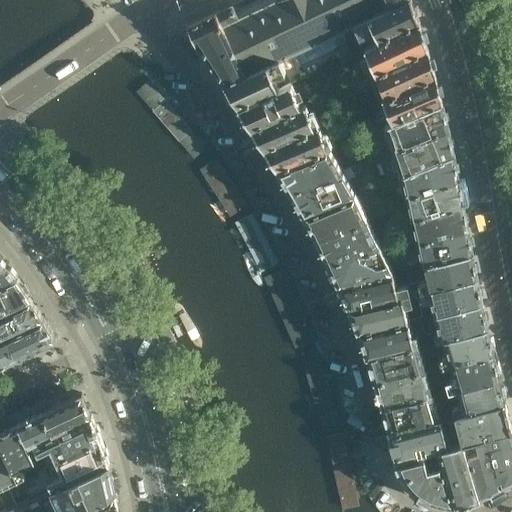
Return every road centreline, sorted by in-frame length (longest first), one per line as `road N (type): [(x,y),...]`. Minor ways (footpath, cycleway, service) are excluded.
road 1 (residential): [(415,511),(386,471),(303,234),(236,132),(142,16)]
road 2 (residential): [(434,0),(460,87),(511,343)]
road 3 (residential): [(511,232),(462,0)]
road 4 (primary): [(112,338),(49,240),(0,185)]
road 5 (primary): [(167,511),(143,414),(112,338)]
road 6 (residential): [(0,110),(107,36)]
road 7 (residential): [(112,338),(0,394)]
